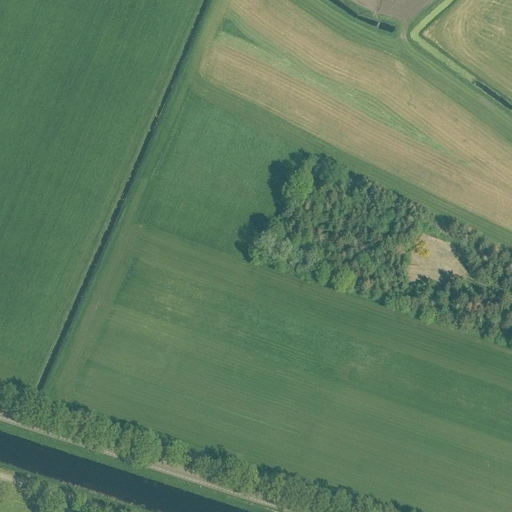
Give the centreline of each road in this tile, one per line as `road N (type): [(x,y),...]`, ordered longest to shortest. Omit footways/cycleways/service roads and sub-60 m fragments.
road 1 (tertiary): [(304,511),(0,414)]
road 2 (track): [(347,0),(404,28),(403,39),(511,120)]
